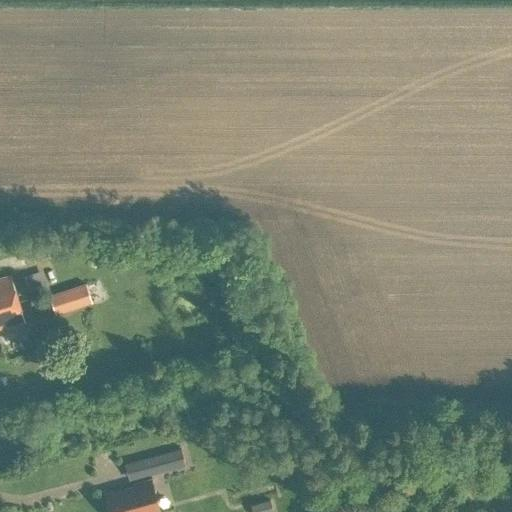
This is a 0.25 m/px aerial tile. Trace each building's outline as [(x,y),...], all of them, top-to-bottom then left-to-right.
[(0,329),(24,322),(10,276),(0,278),(0,329)] [(55,313),(92,301),(85,282),(49,294),(55,313)] [(146,457),(150,473),(185,463),(181,447),(146,457)] [(105,494),(109,511),(158,511),(150,479),(132,484),(133,486),(105,494)] [(251,511),(272,511),(269,499),(250,504),(251,511)]
